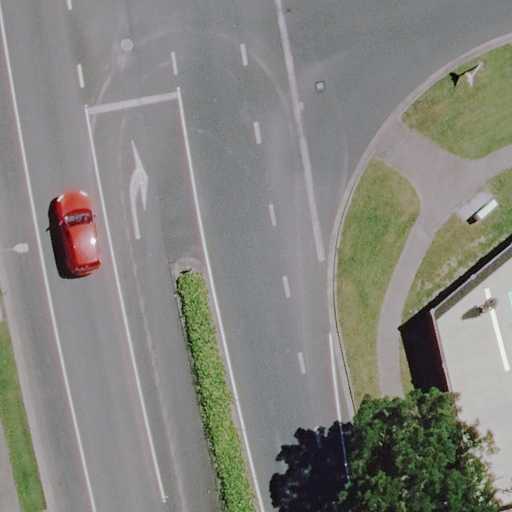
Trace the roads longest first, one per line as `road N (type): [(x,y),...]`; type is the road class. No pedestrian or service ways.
road 1 (secondary): [(209,0),(310,511)]
road 2 (secondary): [(164,511),(75,29)]
road 3 (tertiary): [(75,29),(209,0)]
